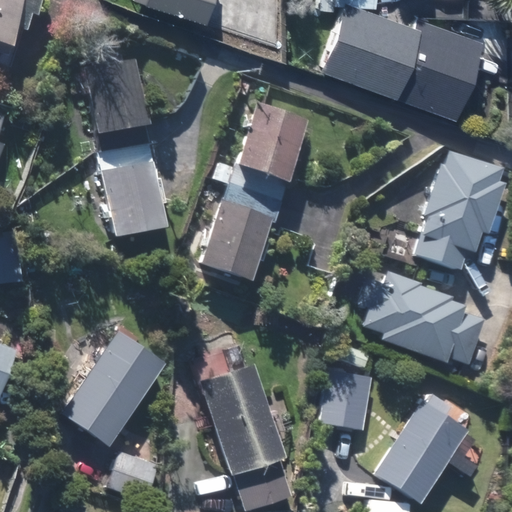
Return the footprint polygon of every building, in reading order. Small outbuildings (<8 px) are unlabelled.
[(0,0),(0,47),(4,49),(11,30),(20,33),(26,16),(27,16),(28,17),(29,17),(31,17),(32,17),(34,17),(35,17),(36,17),(38,16),(39,16),(40,15),(41,14),(42,13),(43,12),(44,11),(44,10),(45,9),(45,7),(46,6),(46,5),(46,3),(46,2),(45,1),(45,0),(0,0)] [(134,0),(201,21),(207,0),(134,0)] [(410,29),(343,3),(317,68),(450,120),(481,42),(415,16),(410,29)] [(130,60),(80,69),(111,236),(161,226),(130,60)] [(253,105),(233,163),(213,156),(205,177),(225,184),(196,264),(245,281),(301,123),(253,105)] [(497,168),(445,151),(441,164),(437,163),(419,216),(423,218),(411,256),(458,271),(464,251),(470,253),(476,233),(484,235),(500,186),(492,183),(497,168)] [(25,237),(0,238),(0,287),(26,287),(25,237)] [(378,283),(361,277),(353,304),(364,307),(358,328),(379,334),(376,342),(442,362),(443,358),(466,364),(480,320),(461,314),(462,310),(443,304),(445,298),(409,287),(410,282),(382,273),(378,283)] [(116,332),(57,413),(103,446),(162,365),(116,332)] [(367,353),(337,341),(330,358),(360,370),(367,353)] [(0,383),(11,356),(0,350),(0,383)] [(197,383),(240,511),(263,511),(261,504),(285,496),(273,460),(279,458),(248,366),(197,383)] [(367,375),(321,371),(316,426),(363,430),(367,375)] [(444,463),(466,477),(480,453),(458,440),(466,427),(419,397),(370,475),(418,505),(444,463)] [(193,432),(174,430),(172,465),(191,466),(193,432)] [(154,467),(115,453),(103,487),(142,500),(154,467)]
